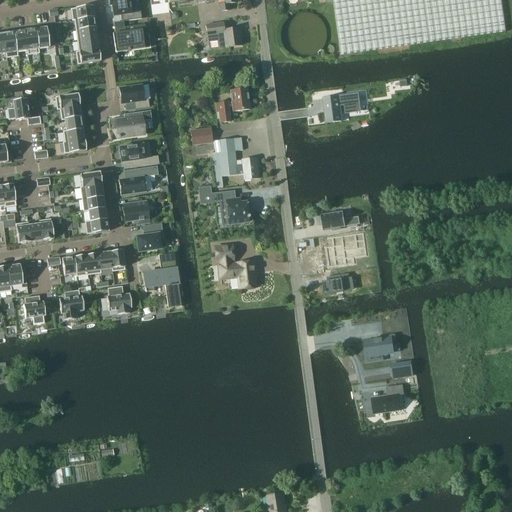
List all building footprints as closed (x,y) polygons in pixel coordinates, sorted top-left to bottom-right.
[(111,0),(114,17),(128,15),(129,21),(141,19),(140,12),(130,13),(128,0),(111,0)] [(168,0),(168,2),(169,4),(194,0),(197,0),(198,4),(215,2),(214,0),(224,0),(225,4),(219,4),(220,10),(230,9),(229,4),(236,3),(235,0),(168,0)] [(332,0),(340,56),(506,32),(501,0),(332,0)] [(72,21),(74,21),(94,18),(92,6),(71,9),(72,21)] [(326,36),(326,35),(326,31),(325,27),(322,23),(320,20),(316,17),(312,15),(309,14),(305,13),(299,14),(296,15),(292,17),(288,20),(286,23),(284,26),(282,30),(282,35),(282,39),(283,44),(285,48),(288,51),(292,54),(296,56),(299,57),(304,58),(309,57),(312,56),(316,54),(320,52),(322,49),(325,44),(326,40),(326,36)] [(94,18),(74,21),(76,31),(96,28),(94,18)] [(114,36),(113,36),(115,51),(116,51),(127,49),(130,49),(141,47),(140,37),(146,36),(146,34),(145,24),(125,27),(125,34),(114,36)] [(217,34),(219,48),(241,46),(239,29),(224,31),(223,24),(206,26),(207,35),(217,34)] [(47,27),(36,29),(38,49),(39,49),(48,48),(48,47),(50,47),(49,42),(48,38),(47,33),(47,28),(47,27)] [(76,31),(77,42),(97,39),(96,28),(76,31)] [(36,29),(25,31),(28,51),(27,51),(28,56),(40,54),(39,49),(38,49),(36,29)] [(25,31),(14,32),(17,52),(27,51),(28,51),(25,31)] [(14,32),(3,34),(6,54),(6,59),(7,59),(18,57),(17,52),(14,32)] [(79,52),(99,49),(97,39),(77,42),(79,52)] [(99,49),(79,52),(76,52),(77,65),(100,62),(99,49)] [(408,83),(403,87),(409,93),(413,89),(408,83)] [(135,103),(136,109),(149,108),(148,100),(144,101),(142,86),(119,89),(121,104),(125,104),(135,103)] [(230,91),(232,102),(230,103),(231,107),(233,107),(234,112),(249,109),(246,89),(230,91)] [(338,96),(323,98),(326,123),(342,121),(339,106),(344,106),(345,114),(361,112),(359,93),(338,96)] [(57,111),(60,110),(80,107),(78,94),(55,98),(57,111)] [(14,108),(7,109),(8,120),(15,119),(16,121),(27,119),(30,119),(27,99),(13,101),(14,108)] [(219,113),(220,123),(230,122),(229,111),(229,108),(231,107),(230,103),(229,103),(228,103),(215,104),(216,113),(219,113)] [(64,120),(81,118),(80,107),(60,110),(61,121),(65,120),(64,120)] [(120,118),(115,119),(116,130),(117,139),(135,136),(135,131),(143,130),(142,121),(151,120),(150,111),(124,114),(125,118),(120,118)] [(30,119),(27,119),(28,127),(41,125),(40,117),(30,119)] [(81,118),(64,120),(65,120),(66,131),(66,132),(83,129),(81,118)] [(64,143),(85,140),(83,129),(66,132),(66,131),(63,132),(64,142),(64,143)] [(193,145),(212,142),(210,129),(191,132),(193,145)] [(234,152),(243,151),(241,138),(216,142),(214,142),(215,153),(213,154),(217,188),(223,187),(221,177),(244,174),(245,181),(258,179),(255,158),(242,160),(242,165),(237,166),(236,166),(236,161),(234,152)] [(64,142),(63,143),(64,154),(86,151),(85,140),(64,143),(64,142)] [(121,163),(125,163),(136,161),(137,167),(158,164),(157,157),(150,158),(148,144),(119,148),(121,163)] [(35,160),(48,158),(47,151),(34,153),(35,160)] [(157,167),(127,171),(128,179),(119,180),(121,196),(147,192),(144,177),(158,175),(157,167)] [(80,175),(82,187),(102,184),(100,172),(80,175)] [(37,187),(48,186),(49,185),(48,178),(36,180),(37,187)] [(102,184),(82,187),(80,187),(81,200),(104,197),(102,184)] [(16,207),(13,185),(2,186),(5,206),(4,206),(4,208),(16,207)] [(211,187),(198,188),(200,205),(227,202),(229,224),(249,222),(248,218),(249,218),(249,216),(248,216),(247,202),(241,203),(240,199),(235,200),(234,191),(211,194),(211,187)] [(83,212),(88,212),(88,211),(105,208),(104,197),(81,200),(83,212)] [(146,206),(145,202),(124,205),(124,209),(123,209),(125,223),(139,221),(139,225),(148,224),(148,219),(149,219),(147,206),(146,206)] [(88,211),(88,212),(90,221),(90,222),(107,219),(105,208),(88,211)] [(343,212),(321,215),(323,231),(360,225),(359,217),(344,219),(343,212)] [(39,221),(39,224),(40,224),(42,241),(54,240),(51,219),(39,221)] [(87,235),(109,232),(107,219),(90,222),(90,221),(85,222),(87,235)] [(18,245),(30,243),(28,226),(29,226),(28,223),(15,224),(18,245)] [(28,226),(30,243),(42,241),(40,224),(39,224),(29,226),(28,226)] [(155,225),(143,227),(144,236),(136,237),(139,252),(160,249),(158,234),(156,235),(155,225)] [(334,245),(326,246),(329,267),(346,265),(344,252),(358,250),(355,234),(333,238),(334,245)] [(234,260),(232,246),(215,248),(216,262),(220,261),(221,266),(220,266),(220,272),(228,278),(238,277),(240,289),(247,289),(248,290),(253,290),(254,288),(256,288),(254,274),(255,274),(255,273),(253,273),(252,262),(237,263),(237,264),(231,265),(231,260),(234,260)] [(110,252),(112,269),(112,272),(125,270),(122,250),(110,252)] [(110,252),(98,254),(100,271),(101,271),(112,269),(110,252)] [(163,271),(143,274),(146,292),(154,291),(153,286),(165,284),(168,305),(181,303),(175,261),(174,253),(159,256),(161,256),(162,263),(163,271)] [(101,274),(101,271),(100,271),(98,254),(86,256),(89,276),(101,274)] [(74,257),(76,274),(76,277),(89,276),(86,256),(74,257)] [(64,276),(76,274),(74,257),(62,259),(64,276)] [(48,267),(58,265),(61,265),(60,258),(47,260),(48,267)] [(20,268),(20,265),(8,267),(10,287),(11,287),(23,285),(27,284),(24,267),(20,268)] [(10,287),(8,267),(0,267),(0,293),(12,291),(11,287),(10,287)] [(329,281),(323,282),(324,295),(344,291),(351,290),(349,278),(349,274),(328,278),(329,281)] [(122,287),(107,289),(109,297),(107,298),(109,312),(117,311),(117,315),(130,314),(129,309),(131,309),(129,294),(123,295),(122,287)] [(80,297),(79,293),(79,291),(64,293),(65,299),(59,300),(61,314),(63,314),(64,321),(76,319),(75,312),(84,311),(82,297),(80,297)] [(39,296),(24,298),(25,305),(23,306),(25,319),(32,318),(33,325),(44,324),(43,317),(45,316),(43,303),(40,303),(39,296)] [(387,317),(379,318),(380,328),(388,327),(387,317)] [(373,341),(364,343),(365,351),(366,357),(383,354),(394,353),(394,352),(392,344),(394,343),(393,335),(382,337),(382,338),(375,339),(373,340),(373,341)] [(387,359),(363,364),(368,389),(386,385),(383,373),(390,372),(387,359)] [(413,361),(392,364),(394,378),(415,375),(413,361)] [(372,400),(371,403),(371,406),(373,408),(374,415),(399,411),(397,396),(404,395),(402,386),(387,388),(388,396),(372,399),(372,400)] [(114,456),(113,449),(101,451),(102,458),(114,456)] [(269,511),(285,511),(282,493),(267,496),(269,511)]
